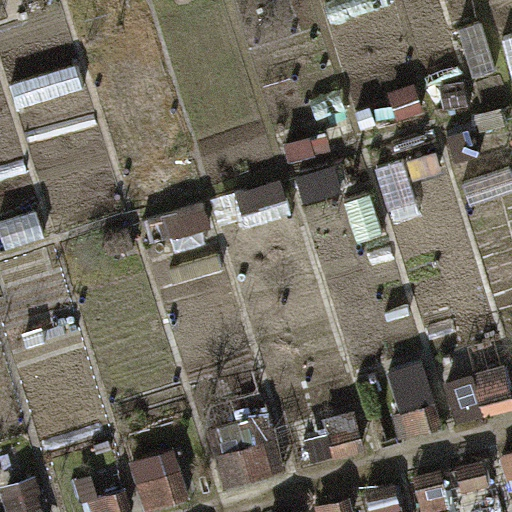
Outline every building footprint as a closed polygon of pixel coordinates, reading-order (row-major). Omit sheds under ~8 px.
[(390,0),(337,0),(327,3),(333,23),(391,4),(390,0)] [(240,42),(213,51),(223,81),(250,72),(240,42)] [(79,57),(12,79),(21,108),(89,86),(79,57)] [(475,70),(438,82),(446,105),(483,93),(475,70)] [(392,100),(362,110),(369,130),(399,120),(392,100)] [(477,121),(453,128),(466,168),(490,160),(477,121)] [(98,122),(32,143),(41,169),(106,147),(98,122)] [(333,125),(289,139),(295,157),(339,143),(333,125)] [(442,144),(405,157),(411,174),(448,162),(442,144)] [(196,152),(134,172),(142,198),(205,177),(196,152)] [(334,156),(304,165),(310,181),(339,172),(334,156)] [(405,157),(379,165),(393,208),(419,200),(411,174),(405,157)] [(511,164),(467,179),(475,203),(511,190),(511,164)] [(280,171),(234,186),(242,210),(287,195),(280,171)] [(376,187),(347,197),(361,242),(391,232),(376,187)] [(204,192),(149,210),(159,238),(214,220),(204,192)] [(41,203),(0,216),(0,249),(51,232),(41,203)] [(219,246),(170,262),(178,286),(227,270),(219,246)] [(153,272),(116,285),(124,309),(161,296),(153,272)] [(465,419),(511,404),(511,373),(503,344),(447,361),(465,419)] [(409,429),(447,418),(428,354),(389,366),(409,429)] [(304,460),(372,440),(358,396),(291,416),(304,460)] [(231,481),(289,463),(269,400),(211,418),(231,481)] [(147,501),(195,487),(181,444),(134,458),(147,501)] [(511,449),(503,452),(510,478),(511,477),(511,449)] [(490,456),(460,463),(467,493),(497,486),(490,456)] [(450,468),(415,476),(424,511),(459,503),(450,468)] [(0,501),(3,511),(48,511),(37,475),(0,486),(0,501)] [(410,511),(403,480),(365,489),(371,511),(410,511)] [(98,511),(135,511),(136,511),(127,484),(93,494),(98,511)] [(361,511),(356,491),(318,501),(321,511),(361,511)] [(313,511),(311,503),(276,511),(313,511)]
